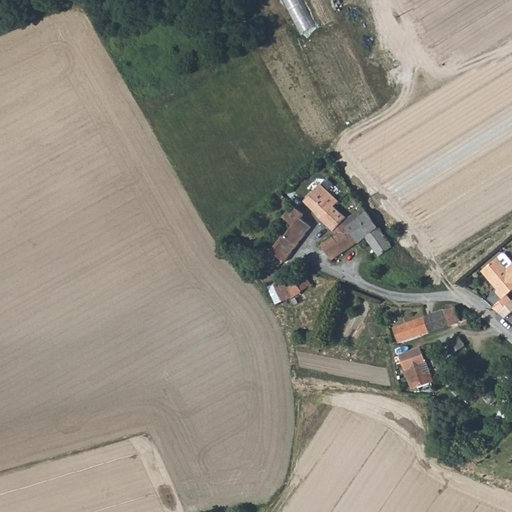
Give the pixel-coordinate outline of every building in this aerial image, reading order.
[(288,0),(299,22),(312,15),(304,0),(288,0)] [(310,211),(321,222),(334,207),(323,201),(313,188),(302,200),(310,211)] [(301,205),(296,201),(291,206),(297,210),(301,205)] [(306,217),(297,210),(291,206),(289,204),(279,215),(289,223),(269,251),(284,261),(308,226),(302,222),(306,217)] [(342,223),(346,218),(334,207),(321,222),(333,233),(342,223)] [(368,213),(359,219),(368,231),(363,235),(379,257),(392,246),(368,213)] [(353,224),(346,218),(342,223),(356,240),(363,235),(368,231),(359,219),(353,224)] [(343,250),(356,240),(342,223),(333,233),(336,235),(334,237),(343,250)] [(322,246),(332,259),(343,250),(334,237),(322,246)] [(494,264),(479,277),(495,296),(493,297),(499,305),(511,293),(511,268),(504,275),(494,264)] [(303,270),(294,275),(301,289),(310,281),(305,271),(303,270)] [(273,286),(281,302),(302,291),(301,289),(294,275),(273,286)] [(455,308),(446,311),(443,312),(449,327),(461,322),(468,320),(466,312),(463,311),(458,314),(455,308)] [(443,312),(424,319),(431,334),(449,327),(443,312)] [(396,330),(401,346),(431,334),(424,319),(396,330)] [(444,345),(451,355),(465,348),(456,339),(444,345)] [(446,358),(451,355),(444,345),(439,348),(446,358)] [(446,358),(449,363),(454,371),(461,366),(474,382),(478,380),(480,383),(490,376),(465,348),(451,355),(446,358)] [(408,376),(419,373),(417,368),(426,365),(421,350),(400,357),(408,376)] [(425,374),(420,375),(419,373),(408,376),(415,393),(434,386),(431,378),(425,374)]
